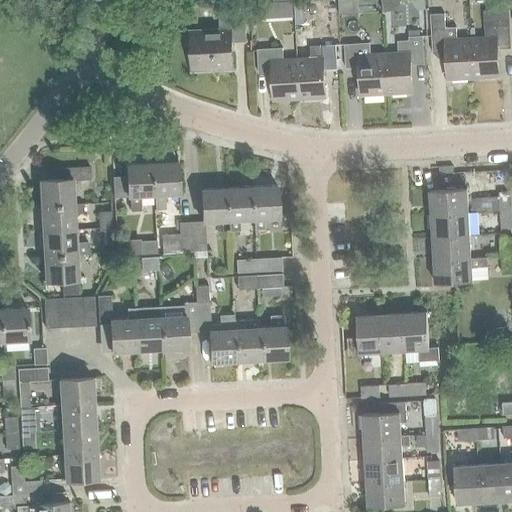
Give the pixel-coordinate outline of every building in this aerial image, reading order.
[(348,0),(337,0),(338,14),(349,14),(348,0)] [(178,4),(178,16),(186,16),(191,10),(190,3),(178,4)] [(470,38),(472,78),(498,77),(497,49),(511,48),(509,10),(484,11),(485,37),(470,38)] [(447,79),(472,78),(470,38),(456,39),(455,27),(445,28),(444,14),(430,15),(431,29),(430,29),(431,53),(446,52),(447,79)] [(244,41),(243,15),(218,16),(219,30),(190,31),(192,71),(232,69),(231,42),(244,41)] [(422,36),(419,36),(419,30),(408,31),(409,41),(396,41),(397,53),(382,54),(384,94),(412,92),(410,65),(423,64),(422,36)] [(360,95),(384,94),(382,54),(371,54),(371,44),(344,45),(345,68),(359,68),(360,95)] [(309,59),(296,60),(298,99),(324,98),(323,70),(336,69),(335,46),(309,48),(309,59)] [(273,101),(298,99),(296,60),(283,61),(283,49),(256,51),(258,74),(272,73),(273,101)] [(177,162),(146,163),(148,193),(154,192),(155,210),(165,209),(165,195),(180,194),(178,161),(177,162)] [(126,176),(111,177),(112,198),(127,197),(128,208),(137,207),(136,193),(148,193),(146,163),(126,164),(126,176)] [(40,208),(70,206),(74,206),(72,182),(89,181),(88,167),(61,168),(61,180),(39,181),(40,208)] [(247,187),(249,220),(253,220),(253,229),(263,228),(263,219),(278,218),(276,186),(247,187)] [(238,221),(249,220),(247,187),(221,189),(223,221),(227,221),(228,230),(238,230),(238,221)] [(203,220),(187,221),(188,250),(203,249),(202,223),(223,221),(221,189),(201,190),(203,220)] [(431,215),(468,212),(467,189),(429,191),(431,215)] [(500,210),(510,210),(509,191),(499,192),(499,197),(500,210)] [(476,198),(470,201),(471,212),(479,212),(500,210),(499,197),(478,198),(476,198)] [(74,206),(70,206),(40,208),(42,231),(75,229),(74,216),(82,215),(82,206),(74,207),(74,206)] [(500,210),(501,227),(511,226),(510,210),(500,210)] [(97,213),(98,227),(110,227),(109,212),(97,213)] [(468,212),(431,215),(432,237),(470,235),(468,212)] [(179,221),(180,236),(162,237),(163,251),(188,250),(187,221),(179,221)] [(110,243),(110,227),(98,227),(99,243),(110,243)] [(42,231),(43,253),(76,251),(75,229),(42,231)] [(470,235),(432,237),(433,260),(471,258),(470,235)] [(502,256),(511,255),(511,237),(501,237),(502,256)] [(141,244),(141,254),(155,254),(154,243),(141,244)] [(44,282),(61,280),(62,295),(78,294),(78,279),(76,251),(43,253),(44,282)] [(511,255),(502,256),(503,273),(511,272),(511,255)] [(247,258),(248,270),(279,268),(279,256),(247,258)] [(472,281),(472,267),(487,266),(487,257),(471,258),(433,260),(435,284),(472,281)] [(142,269),(155,268),(155,258),(142,258),(142,269)] [(235,271),(248,270),(247,258),(234,259),(235,271)] [(249,286),(253,286),(253,287),(280,285),(280,274),(248,276),(249,286)] [(253,287),(253,286),(249,286),(248,276),(235,277),(236,288),(253,287)] [(207,330),(205,284),(192,285),(193,301),(192,301),(194,333),(208,333),(210,363),(233,362),(230,315),(219,315),(220,329),(207,330)] [(111,352),(134,351),(131,307),(125,307),(126,317),(110,318),(109,295),(97,296),(99,326),(110,325),(111,352)] [(80,327),(78,297),(66,298),(67,328),(80,327)] [(78,297),(80,327),(93,326),(91,297),(78,297)] [(66,298),(53,299),(55,329),(67,328),(66,298)] [(42,329),(55,329),(53,299),(40,299),(42,329)] [(180,304),(155,305),(157,350),(187,348),(187,334),(194,333),(192,301),(180,301),(180,304)] [(155,305),(131,307),(134,351),(157,350),(155,305)] [(0,309),(0,341),(27,340),(26,308),(0,309)] [(438,348),(429,348),(426,312),(402,313),(404,351),(418,350),(419,361),(439,360),(438,348)] [(382,352),(404,351),(402,313),(379,314),(382,352)] [(272,327),(258,328),(258,319),(255,320),(257,360),(286,359),(283,314),(272,315),(272,327)] [(358,353),(382,352),(379,314),(356,316),(358,337),(358,353)] [(232,315),(230,315),(233,362),(257,360),(255,320),(232,321),(232,315)] [(46,349),(35,350),(35,366),(46,365),(46,349)] [(1,383),(11,382),(11,369),(1,369),(1,383)] [(19,382),(47,380),(46,369),(19,371),(19,382)] [(58,381),(60,403),(93,401),(92,378),(58,381)] [(406,382),(407,394),(426,393),(425,381),(406,382)] [(12,397),(11,382),(1,383),(2,398),(12,397)] [(407,394),(406,382),(390,384),(391,395),(407,394)] [(379,396),(378,385),(362,386),(362,397),(379,396)] [(95,426),(93,401),(60,403),(61,428),(95,426)] [(363,438),(401,435),(400,422),(406,422),(405,402),(379,403),(379,413),(362,414),(363,438)] [(511,414),(511,403),(503,404),(503,415),(511,414)] [(426,434),(436,433),(435,415),(425,416),(426,434)] [(21,418),(21,431),(34,430),(34,417),(21,418)] [(4,432),(13,431),(13,418),(3,419),(4,432)] [(96,451),(95,426),(61,428),(63,453),(96,451)] [(493,427),(475,428),(476,439),(494,438),(493,427)] [(458,440),(476,439),(475,428),(458,429),(458,440)] [(35,448),(34,430),(21,431),(22,449),(35,448)] [(13,431),(4,432),(5,450),(14,449),(13,431)] [(436,433),(426,434),(427,450),(437,450),(436,433)] [(401,435),(363,438),(365,460),(402,458),(402,446),(409,445),(409,435),(401,435)] [(97,479),(96,451),(63,453),(64,480),(97,479)] [(404,480),(402,458),(365,460),(366,483),(404,480)] [(428,461),(429,479),(439,478),(439,461),(428,461)] [(511,462),(500,464),(502,501),(511,500),(511,462)] [(479,502),(502,501),(500,464),(477,465),(479,502)] [(456,504),(479,502),(477,465),(454,466),(456,504)] [(11,467),(12,483),(22,482),(21,466),(11,467)] [(430,496),(440,496),(439,478),(429,479),(430,496)] [(405,504),(404,480),(366,483),(367,507),(405,504)] [(40,481),(22,482),(12,483),(13,495),(41,493),(40,481)] [(42,505),(41,493),(13,495),(13,507),(15,507),(15,511),(67,511),(67,503),(42,505)]
